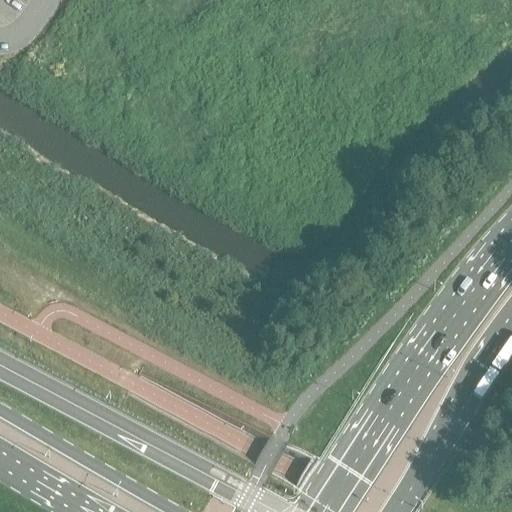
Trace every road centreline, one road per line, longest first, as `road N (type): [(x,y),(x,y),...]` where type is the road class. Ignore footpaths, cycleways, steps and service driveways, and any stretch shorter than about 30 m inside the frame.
road 1 (primary): [(511,247),(437,341),(323,511)]
road 2 (primary): [(396,511),(511,329)]
road 3 (secondary): [(167,511),(0,416)]
